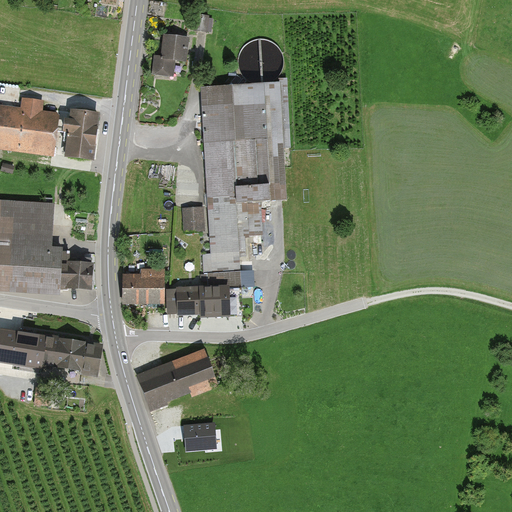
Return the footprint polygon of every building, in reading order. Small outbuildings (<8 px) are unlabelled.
[(204,14),(204,30),(213,30),(213,14),(204,14)] [(189,41),(162,38),(159,62),(152,61),(151,77),(170,80),(172,63),(187,64),(189,41)] [(287,84),(199,90),(212,273),(240,271),(238,236),(260,235),(258,205),(287,203),(284,149),(292,149),(287,84)] [(0,152),(54,158),(58,116),(41,114),(42,104),(21,102),(20,112),(0,109),(0,152)] [(98,116),(68,112),(63,160),(93,163),(98,116)] [(0,285),(89,291),(90,266),(57,265),(58,251),(50,250),(52,206),(0,202),(0,285)] [(203,209),(182,210),(183,235),(204,234),(203,209)] [(119,278),(120,305),(162,304),(161,270),(138,271),(139,277),(119,278)] [(237,288),(165,291),(166,315),(238,312),(237,288)] [(96,375),(100,343),(2,328),(0,338),(0,366),(40,372),(41,366),(96,375)] [(215,383),(202,351),(137,376),(149,408),(215,383)] [(210,423),(185,426),(188,452),(213,449),(210,423)]
